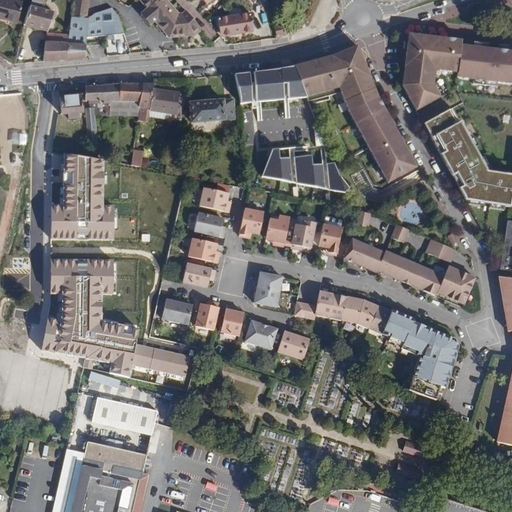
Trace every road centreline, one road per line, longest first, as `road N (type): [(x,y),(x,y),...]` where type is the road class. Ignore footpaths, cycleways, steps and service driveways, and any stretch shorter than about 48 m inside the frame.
road 1 (residential): [(486,333),(354,282),(236,256),(229,301),(284,320)]
road 2 (residential): [(486,333),(486,279),(470,238),(389,94),(362,18)]
road 3 (tertiary): [(362,18),(292,53),(48,74)]
road 4 (residential): [(48,74),(31,355)]
